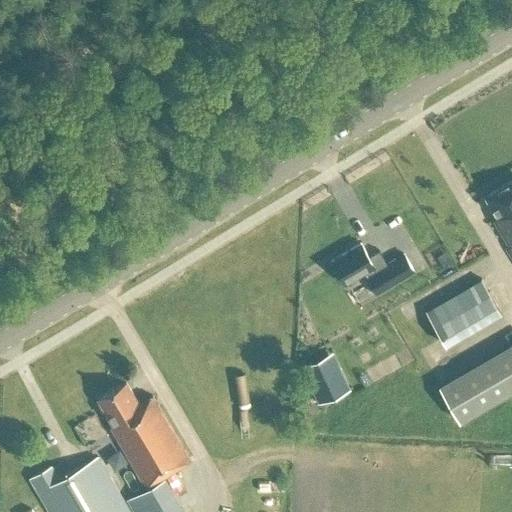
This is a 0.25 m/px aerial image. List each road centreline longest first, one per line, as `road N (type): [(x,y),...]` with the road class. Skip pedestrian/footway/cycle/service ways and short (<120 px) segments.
road 1 (tertiary): [(0,342),(511,32)]
road 2 (track): [(298,0),(366,120)]
